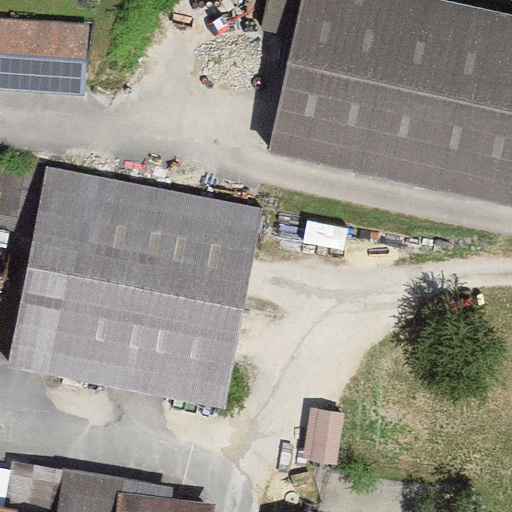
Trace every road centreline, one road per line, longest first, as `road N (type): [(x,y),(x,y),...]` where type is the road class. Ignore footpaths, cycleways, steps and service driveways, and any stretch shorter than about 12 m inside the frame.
road 1 (residential): [(511,226),(0,125)]
road 2 (track): [(242,483),(410,285),(472,275),(511,281)]
